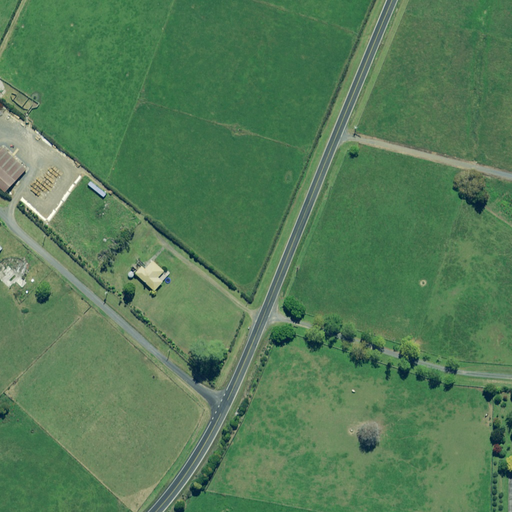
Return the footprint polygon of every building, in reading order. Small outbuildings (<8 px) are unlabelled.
[(26,170),(3,148),(0,151),(0,188),(5,193),(26,170)] [(163,271),(153,261),(145,270),(142,267),(135,274),(154,291),(163,282),(158,278),(163,271)] [(19,276),(8,266),(2,272),(13,283),(19,276)] [(14,284),(5,276),(1,280),(9,289),(14,284)] [(26,284),(20,277),(15,282),(22,288),(26,284)]
